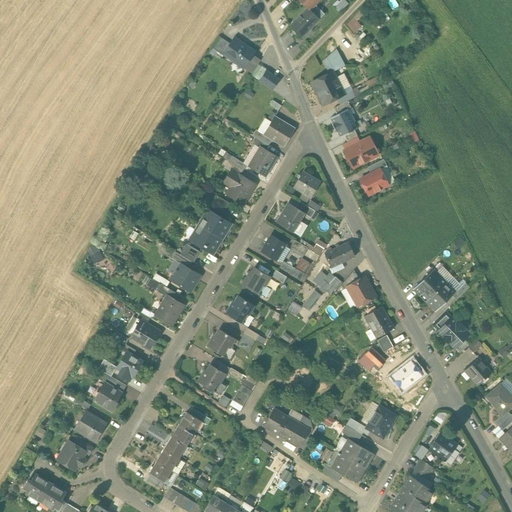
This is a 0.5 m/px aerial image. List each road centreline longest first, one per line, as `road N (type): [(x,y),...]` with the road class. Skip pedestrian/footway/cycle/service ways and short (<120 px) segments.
road 1 (residential): [(155,511),(118,489),(110,456),(300,145),(315,137)]
road 2 (residential): [(315,137),(446,384)]
road 3 (residential): [(366,506),(239,416)]
road 4 (residential): [(260,0),(315,137)]
road 5 (residential): [(446,384),(366,506)]
road 6 (residential): [(446,384),(511,502)]
